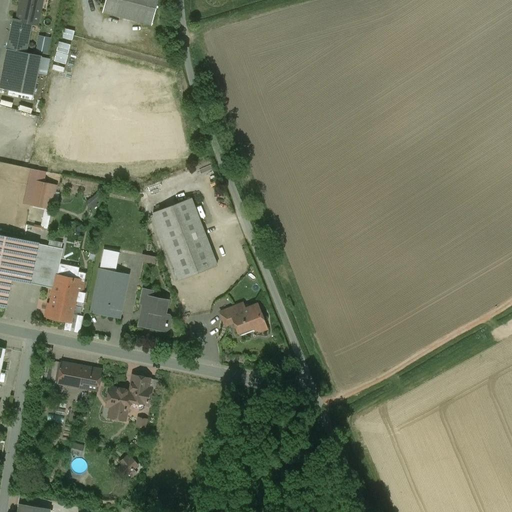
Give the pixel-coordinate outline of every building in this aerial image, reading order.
[(20,0),(16,20),(32,23),(37,24),(42,0),(20,0)] [(157,0),(105,0),(102,12),(151,24),(157,0)] [(32,23),(16,20),(12,19),(6,49),(25,53),(26,53),(32,23)] [(57,46),(69,49),(75,30),(63,27),(57,46)] [(36,52),(48,53),(50,36),(38,35),(36,52)] [(25,53),(6,49),(0,78),(0,88),(33,95),(41,56),(26,53),(25,53)] [(54,60),(66,63),(68,54),(56,50),(54,60)] [(49,185),(37,182),(32,205),(44,207),(49,185)] [(87,201),(91,207),(104,197),(99,191),(87,201)] [(190,198),(152,212),(178,281),(216,266),(190,198)] [(44,211),(41,225),(48,226),(50,212),(44,211)] [(37,243),(0,235),(0,305),(5,306),(10,279),(29,283),(37,243)] [(37,243),(29,283),(54,288),(57,276),(57,275),(62,249),(37,243)] [(117,252),(103,249),(99,269),(90,312),(119,318),(127,275),(113,272),(117,252)] [(84,281),(57,276),(54,288),(53,291),(55,292),(52,305),(48,304),(45,316),(69,321),(74,296),(81,297),(84,281)] [(166,300),(152,297),(153,291),(142,289),(139,304),(146,305),(144,317),(143,317),(139,319),(138,325),(152,328),(153,323),(172,327),(173,321),(169,315),(164,314),(166,300)] [(241,303),(220,311),(223,319),(231,316),(231,315),(244,310),(241,303)] [(244,310),(231,315),(231,316),(223,319),(225,326),(234,323),(238,332),(251,327),(259,331),(265,328),(256,305),(244,310)] [(100,370),(61,362),(57,383),(86,388),(86,389),(96,391),(100,370)] [(149,378),(133,375),(130,392),(127,391),(126,389),(118,387),(116,389),(109,388),(106,405),(111,406),(110,412),(111,412),(114,415),(113,418),(124,420),(126,409),(128,410),(129,405),(129,401),(143,404),(148,405),(151,389),(147,388),(149,378)] [(143,404),(129,401),(129,405),(133,405),(134,408),(140,409),(142,407),(143,404)] [(63,423),(65,411),(57,410),(55,422),(63,423)] [(146,421),(138,419),(136,426),(144,428),(146,421)] [(74,441),(72,449),(82,452),(84,445),(74,441)] [(130,457),(119,467),(126,475),(128,473),(131,477),(136,473),(133,469),(137,465),(130,457)]
